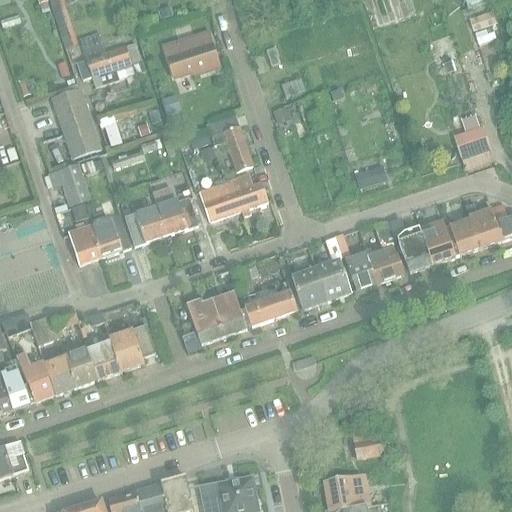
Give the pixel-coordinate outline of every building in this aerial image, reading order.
[(58,0),(49,3),(65,52),(78,48),(64,6),(75,3),(73,0),(58,0)] [(463,0),(467,16),(490,8),(487,0),(463,0)] [(170,21),(168,14),(158,17),(161,25),(170,21)] [(495,25),(494,22),(491,15),(470,22),(473,33),(495,25)] [(218,67),(208,37),(207,33),(162,47),(172,78),(193,71),(194,75),(218,67)] [(115,84),(105,55),(99,36),(79,42),(86,61),(76,65),(82,82),(92,79),(95,90),(115,84)] [(144,75),(140,62),(135,45),(105,55),(115,84),(119,82),(115,71),(131,66),(135,78),(144,75)] [(266,52),(272,68),(280,65),(278,59),(278,58),(275,49),(266,52)] [(268,72),(262,56),(253,60),(259,76),(268,72)] [(64,64),(57,67),(61,80),(68,78),(64,64)] [(50,67),(35,72),(38,80),(52,75),(50,67)] [(285,99),(305,92),(300,80),(281,86),(285,99)] [(25,81),(18,84),(22,98),(30,96),(28,90),(26,83),(25,81)] [(339,92),(330,95),(333,104),(342,101),(339,92)] [(50,103),(58,126),(70,162),(99,152),(80,93),(50,103)] [(181,113),(176,97),(161,101),(166,117),(181,113)] [(273,114),(277,127),(289,123),(285,110),(273,114)] [(236,118),(207,128),(210,137),(210,139),(239,129),(236,118)] [(115,127),(104,131),(110,151),(122,147),(115,127)] [(146,127),(136,130),(139,140),(149,137),(146,127)] [(253,168),(239,129),(210,139),(213,146),(214,149),(226,145),(236,174),(253,168)] [(457,138),(463,159),(488,150),(481,130),(457,138)] [(161,139),(168,160),(176,158),(169,137),(161,139)] [(210,139),(210,137),(189,144),(192,153),(213,146),(210,139)] [(154,142),(109,158),(112,165),(161,148),(158,140),(154,142)] [(212,150),(200,154),(204,165),(216,161),(212,150)] [(143,155),(112,166),(115,173),(145,162),(143,155)] [(92,164),(81,168),(85,178),(96,175),(92,164)] [(57,173),(49,176),(54,190),(62,188),(70,210),(90,203),(77,166),(57,173)] [(355,178),(359,191),(372,187),(368,174),(355,178)] [(242,213),(236,196),(235,194),(228,196),(224,186),(199,194),(209,224),(242,213)] [(244,219),(248,218),(247,216),(249,215),(247,211),(258,207),(256,202),(265,199),(261,187),(236,196),(242,213),(244,219)] [(156,208),(166,239),(197,229),(188,201),(178,204),(177,201),(156,208)] [(87,221),(83,207),(71,211),(76,225),(87,221)] [(511,219),(507,221),(505,217),(502,207),(487,212),(490,213),(501,244),(511,240),(511,219)] [(134,250),(166,239),(156,208),(123,219),(134,250)] [(501,244),(490,213),(487,212),(468,218),(469,221),(479,251),(501,244)] [(89,227),(100,260),(130,251),(119,218),(89,227)] [(459,258),(479,251),(469,221),(447,229),(457,259),(459,258)] [(399,222),(387,226),(393,243),(405,238),(399,222)] [(457,259),(447,229),(445,230),(442,222),(419,230),(421,238),(431,268),(455,260),(455,259),(457,259)] [(402,277),(392,247),(394,246),(392,243),(393,243),(387,226),(386,224),(374,228),(382,250),(371,254),(370,251),(364,252),(365,255),(346,262),(357,295),(377,288),(376,287),(402,277)] [(78,268),(100,260),(89,227),(67,235),(78,268)] [(334,241),(340,257),(340,256),(342,261),(350,258),(342,237),(334,240),(334,241)] [(408,276),(431,268),(421,238),(398,246),(408,276)] [(315,272),(326,305),(350,297),(338,264),(315,272)] [(263,287),(257,269),(247,272),(233,276),(244,309),(250,307),(248,300),(254,298),(252,290),(263,287)] [(302,313),(326,305),(315,272),(291,280),(302,313)] [(211,303),(223,340),(246,332),(233,295),(211,303)] [(297,315),(290,295),(244,311),(251,331),(297,315)] [(223,340),(211,303),(202,306),(200,303),(186,307),(200,348),(223,340)] [(77,325),(73,311),(52,318),(56,332),(77,325)] [(32,329),(31,326),(26,314),(1,325),(7,340),(32,329)] [(88,319),(91,329),(103,325),(100,315),(88,319)] [(31,326),(32,329),(40,348),(59,341),(51,318),(31,326)] [(109,342),(110,345),(120,376),(144,367),(142,362),(155,357),(146,330),(109,342)] [(98,384),(120,376),(110,345),(86,354),(98,384)] [(98,384),(86,354),(85,350),(64,358),(65,360),(77,391),(98,384)] [(43,366),(31,370),(25,356),(16,360),(32,398),(30,398),(31,400),(33,400),(34,406),(56,398),(44,367),(43,366)] [(314,366),(312,359),(292,366),(295,374),(315,368),(314,366)] [(56,398),(77,391),(65,360),(44,367),(56,398)] [(1,380),(6,378),(4,373),(0,374),(0,375),(1,378),(0,378),(0,417),(12,413),(1,380)] [(1,380),(12,413),(29,408),(18,379),(7,382),(6,378),(1,380)] [(384,429),(382,420),(374,422),(376,431),(377,430),(378,437),(384,436),(383,429),(384,429)] [(380,458),(379,451),(375,430),(352,434),(357,462),(380,458)] [(13,478),(28,473),(20,445),(4,449),(13,478)] [(0,482),(13,478),(4,449),(0,450),(0,482)] [(258,511),(252,479),(200,490),(205,511),(258,511)] [(361,479),(360,480),(360,479),(324,486),(329,511),(350,511),(367,509),(361,479)] [(192,511),(186,480),(162,486),(166,511),(192,511)] [(166,511),(162,486),(136,492),(136,493),(140,511),(166,511)] [(140,511),(136,493),(108,502),(110,511),(140,511)]
